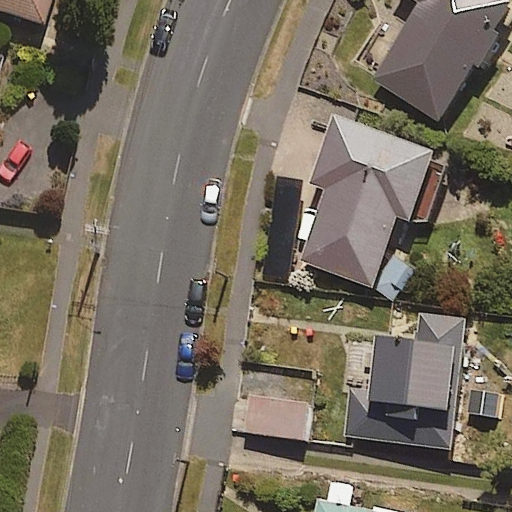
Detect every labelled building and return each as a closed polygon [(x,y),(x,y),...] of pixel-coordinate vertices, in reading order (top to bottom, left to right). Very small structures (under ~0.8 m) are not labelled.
[(0,0),(0,8),(44,23),(51,0),(0,0)] [(511,14),(511,9),(500,0),(417,0),(365,69),(432,120),(511,14)] [(397,212),(426,222),(442,177),(425,171),(433,148),(332,112),(305,189),(322,195),(299,259),(401,296),(414,260),(384,249),(397,212)] [(468,316),(401,309),(397,342),(353,337),(343,435),(453,447),(468,316)] [(239,430),(305,439),(306,426),(325,428),(328,405),(310,402),(314,373),(249,363),(239,430)] [(325,498),(318,496),(315,511),(387,511),(348,504),(351,486),(329,481),(325,498)]
